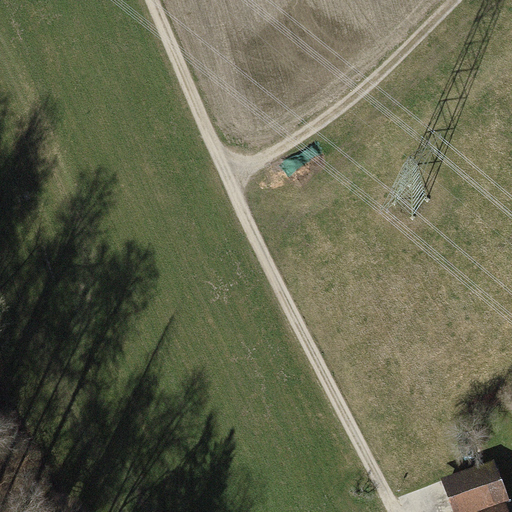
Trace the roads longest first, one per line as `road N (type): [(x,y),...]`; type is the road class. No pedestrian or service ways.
road 1 (track): [(147,0),(222,182),(398,511)]
road 2 (track): [(222,182),(364,96),(455,0)]
